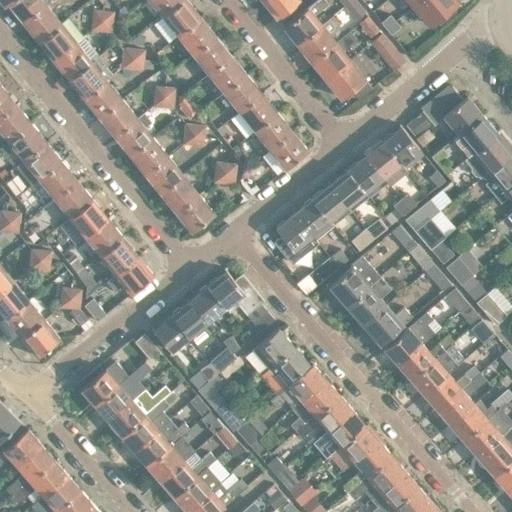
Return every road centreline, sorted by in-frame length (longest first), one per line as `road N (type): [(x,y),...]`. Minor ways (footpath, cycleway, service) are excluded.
road 1 (residential): [(467,511),(232,233)]
road 2 (residential): [(0,34),(184,265)]
road 3 (residential): [(28,396),(184,265)]
road 4 (residential): [(338,147),(223,0)]
road 5 (residential): [(131,511),(28,396)]
road 6 (residential): [(338,147),(450,56)]
road 7 (residential): [(232,233),(338,147)]
